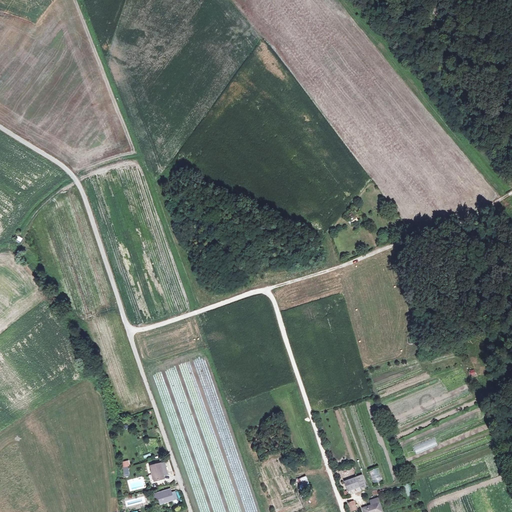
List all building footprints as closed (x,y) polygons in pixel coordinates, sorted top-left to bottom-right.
[(428,448),(430,456),(453,448),(450,440),(428,448)] [(161,464),(151,466),(155,481),(165,479),(161,464)] [(382,482),(379,468),(370,470),(373,484),(382,482)] [(363,475),(344,481),(347,491),(366,486),(363,475)] [(301,493),(311,490),(307,476),(298,479),(301,493)] [(171,493),(160,497),(161,503),(173,499),(171,493)] [(370,506),(363,508),(363,511),(383,511),(380,498),(369,501),(370,506)]
